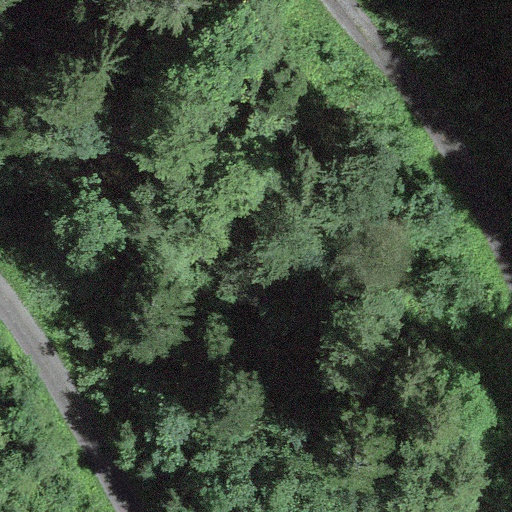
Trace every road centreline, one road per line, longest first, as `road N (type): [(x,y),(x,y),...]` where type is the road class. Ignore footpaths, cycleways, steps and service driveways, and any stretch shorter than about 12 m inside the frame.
road 1 (track): [(511,301),(447,134),(336,0)]
road 2 (track): [(133,511),(0,291)]
